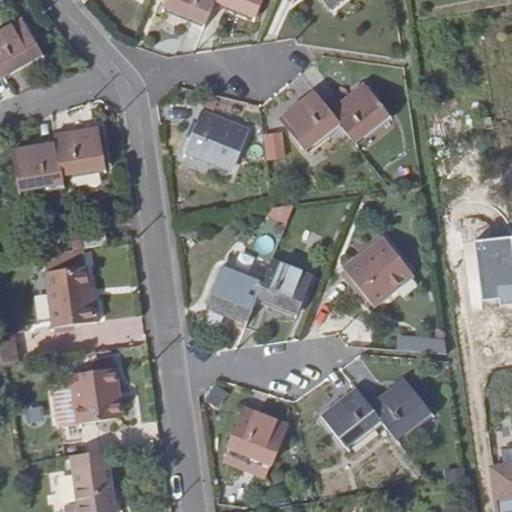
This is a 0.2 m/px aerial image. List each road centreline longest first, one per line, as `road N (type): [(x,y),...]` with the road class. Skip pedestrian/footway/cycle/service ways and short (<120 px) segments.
road 1 (residential): [(172,371),(137,111),(124,79),(60,0)]
road 2 (residential): [(325,364),(172,371)]
road 3 (residential): [(193,511),(172,371)]
